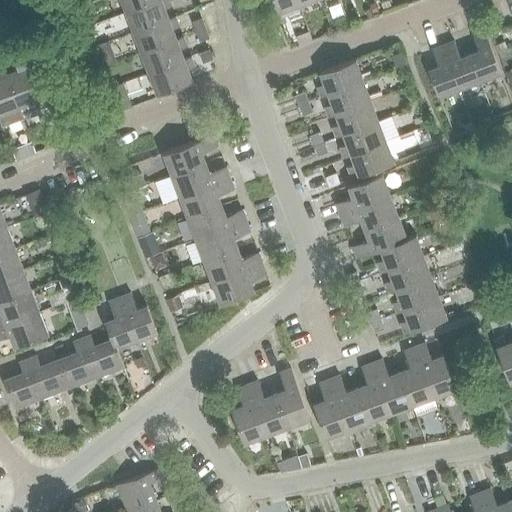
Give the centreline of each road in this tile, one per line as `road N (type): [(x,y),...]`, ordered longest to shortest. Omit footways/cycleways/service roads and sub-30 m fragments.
road 1 (residential): [(165,390),(246,491),(511,440)]
road 2 (residential): [(165,390),(301,285),(304,229),(249,77)]
road 3 (residential): [(0,178),(249,77)]
road 4 (residential): [(249,77),(458,0)]
road 5 (residential): [(44,485),(165,390)]
